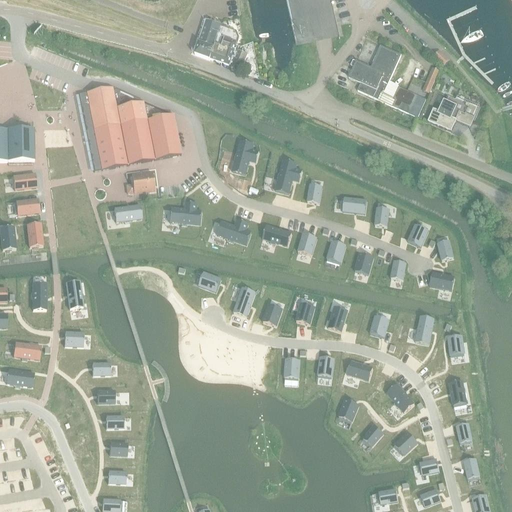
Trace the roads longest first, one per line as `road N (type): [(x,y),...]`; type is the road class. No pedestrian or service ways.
road 1 (residential): [(333,117),(363,114),(511,175)]
road 2 (residential): [(0,10),(176,56)]
road 3 (residential): [(333,117),(176,56)]
